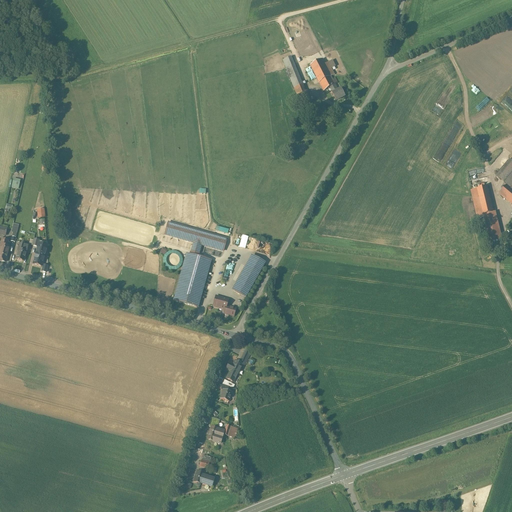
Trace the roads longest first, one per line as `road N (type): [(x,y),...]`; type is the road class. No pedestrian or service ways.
road 1 (track): [(346,0),(74,73),(0,76)]
road 2 (unclassified): [(235,335),(385,72)]
road 3 (residential): [(0,270),(235,335)]
road 4 (unclassified): [(344,475),(293,360),(283,349),(235,335)]
road 5 (residential): [(170,511),(235,335)]
road 6 (secondary): [(344,475),(511,416)]
road 7 (unclassified): [(385,72),(511,18)]
